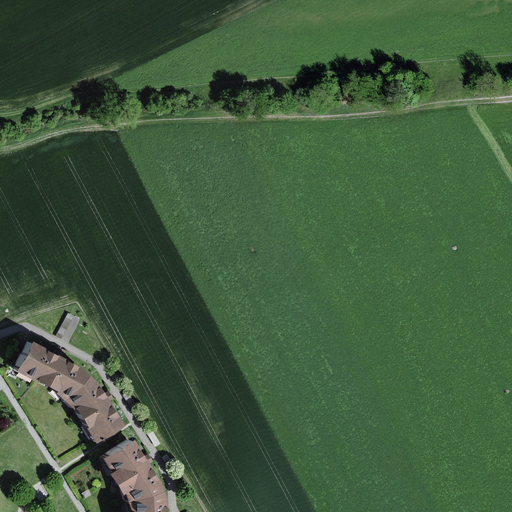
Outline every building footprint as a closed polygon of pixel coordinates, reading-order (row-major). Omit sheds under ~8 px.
[(66,313),(54,336),(59,339),(72,316),(66,313)] [(57,399),(80,373),(69,363),(56,357),(23,340),(9,369),(49,389),(48,391),(57,399)] [(90,383),(80,373),(57,399),(65,405),(88,441),(116,423),(101,401),(90,383)] [(114,373),(109,376),(113,383),(118,380),(114,373)] [(126,391),(120,395),(129,408),(135,405),(126,391)] [(149,428),(143,431),(153,446),(158,443),(149,428)] [(120,500),(155,489),(151,477),(144,467),(126,437),(93,457),(101,469),(98,471),(113,494),(117,491),(120,500)] [(170,462),(165,454),(160,457),(165,465),(170,462)] [(86,488),(79,492),(83,498),(89,494),(86,488)] [(157,511),(157,498),(155,489),(120,500),(124,510),(119,511),(118,511),(157,511)]
